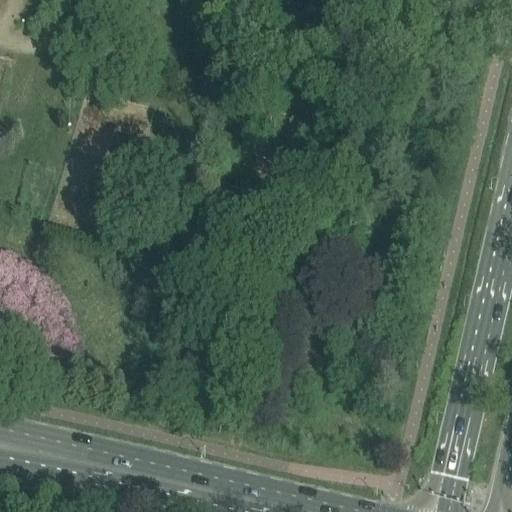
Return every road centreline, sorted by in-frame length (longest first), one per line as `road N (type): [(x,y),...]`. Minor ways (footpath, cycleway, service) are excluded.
road 1 (secondary): [(511,186),(434,511)]
road 2 (secondary): [(325,511),(0,442)]
